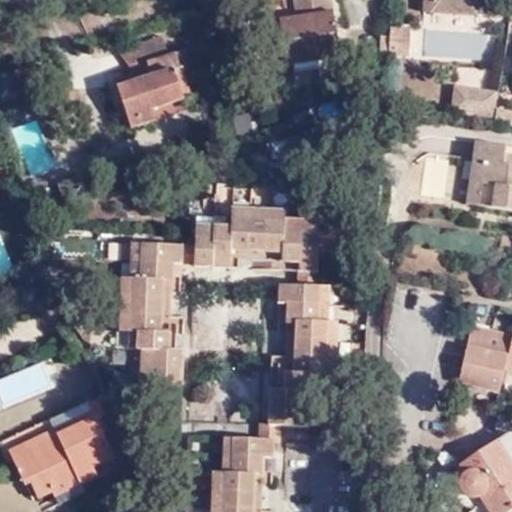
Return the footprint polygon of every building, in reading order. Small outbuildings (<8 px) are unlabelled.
[(320,56),(320,61),(345,58),(336,0),(298,0),(301,17),(284,20),(290,60),(320,56)] [(432,0),(432,14),(463,17),(474,17),(475,0),(432,0)] [(162,41),(117,54),(131,72),(168,61),(162,41)] [(320,56),(290,60),(291,65),(320,61),(320,56)] [(118,88),(131,132),(157,125),(153,113),(184,103),(175,71),(118,88)] [(498,119),(499,113),(500,105),(482,104),(483,92),(461,91),(459,116),(498,119)] [(477,143),(467,204),(511,211),(511,155),(507,155),(508,147),(477,143)] [(237,206),(236,216),(256,217),(257,207),(237,206)] [(257,207),(256,217),(273,218),(273,208),(257,207)] [(273,208),(273,218),(289,219),(290,209),(273,208)] [(220,224),(236,225),(236,216),(220,215),(220,224)] [(323,276),(325,232),(289,230),(289,219),(273,218),(256,217),(236,216),(236,225),(220,224),(219,233),(201,232),(201,244),(199,266),(217,267),(218,257),(233,258),(234,251),(284,253),(284,263),(300,264),(300,275),(323,276)] [(289,219),(289,230),(325,232),(326,221),(289,219)] [(219,233),(220,224),(202,223),(201,232),(219,233)] [(144,279),(146,242),(137,241),(135,278),(144,279)] [(144,279),(135,278),(134,295),(133,312),(132,330),(140,331),(140,348),(146,348),(145,365),(144,383),(186,385),(188,350),(183,350),(174,349),(175,330),(165,330),(167,281),(177,281),(178,265),(188,265),(188,244),(146,242),(144,279)] [(188,244),(188,265),(199,266),(201,244),(188,244)] [(218,257),(217,267),(233,268),(233,258),(218,257)] [(283,274),(284,263),(263,262),(263,273),(283,274)] [(177,281),(187,282),(188,265),(178,265),(177,281)] [(299,287),(323,289),(323,276),(300,275),(299,287)] [(123,294),(134,295),(135,278),(124,278),(123,294)] [(305,407),(306,390),(315,391),(319,392),(320,374),(329,375),(330,357),(331,338),(331,323),(321,322),(323,289),(299,287),(282,287),(282,303),(290,304),(289,320),(299,321),(297,372),(287,372),(286,388),(277,387),(271,388),(270,421),(281,422),(314,424),(314,407),(305,407)] [(323,289),(321,322),(331,323),(333,289),(323,289)] [(123,312),(133,312),(134,295),(123,294),(123,312)] [(290,304),(282,303),(281,320),(289,320),(290,304)] [(122,330),(132,330),(133,312),(123,312),(122,330)] [(0,359),(47,338),(35,314),(0,329),(0,359)] [(175,320),(175,330),(183,331),(184,321),(175,320)] [(341,338),(342,323),(331,323),(331,338),(341,338)] [(140,331),(132,330),(131,348),(140,348),(140,331)] [(174,349),(183,350),(183,331),(175,330),(174,349)] [(511,337),(496,334),(495,339),(472,333),(458,382),(500,393),(505,369),(511,370),(511,337)] [(330,357),(340,357),(341,338),(331,338),(330,357)] [(330,357),(329,375),(339,375),(340,357),(330,357)] [(133,383),(144,383),(145,365),(134,364),(133,383)] [(278,371),(287,372),(287,364),(278,364),(278,371)] [(286,388),(287,372),(278,371),(277,387),(286,388)] [(320,374),(319,392),(328,392),(329,375),(320,374)] [(314,407),(315,391),(306,390),(305,407),(314,407)] [(100,400),(89,405),(93,414),(62,427),(66,437),(14,459),(26,489),(33,487),(39,502),(55,495),(57,499),(99,481),(95,471),(117,462),(100,421),(107,418),(100,400)] [(324,424),(325,408),(314,407),(314,424),(324,424)] [(276,439),(280,439),(281,422),(270,421),(260,421),(260,438),(276,439)] [(66,437),(62,427),(10,450),(14,459),(66,437)] [(471,508),(475,509),(477,511),(509,511),(511,511),(511,435),(511,433),(454,469),(452,474),(451,479),(451,485),(453,491),(455,496),(457,497),(461,502),(466,505),(471,508)] [(256,511),(258,474),(265,474),(266,457),(275,458),(276,439),(260,438),(235,437),(234,472),(225,472),(224,489),(223,507),(222,511),(256,511)] [(234,472),(235,437),(226,437),(225,472),(234,472)] [(265,474),(275,474),(275,458),(266,457),(265,474)] [(224,489),(225,472),(214,471),(213,489),(224,489)] [(57,499),(61,511),(68,511),(105,496),(99,481),(57,499)] [(224,489),(213,489),(213,506),(223,507),(224,489)]
